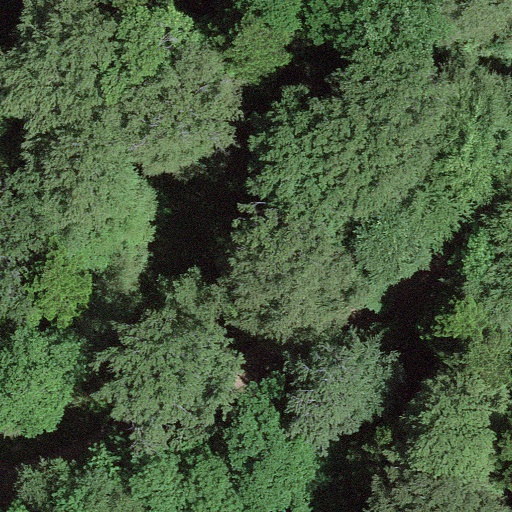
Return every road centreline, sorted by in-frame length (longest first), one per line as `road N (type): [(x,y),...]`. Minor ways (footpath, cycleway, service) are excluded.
road 1 (track): [(0,487),(143,426),(385,284),(511,185)]
road 2 (track): [(0,213),(61,157),(159,0)]
